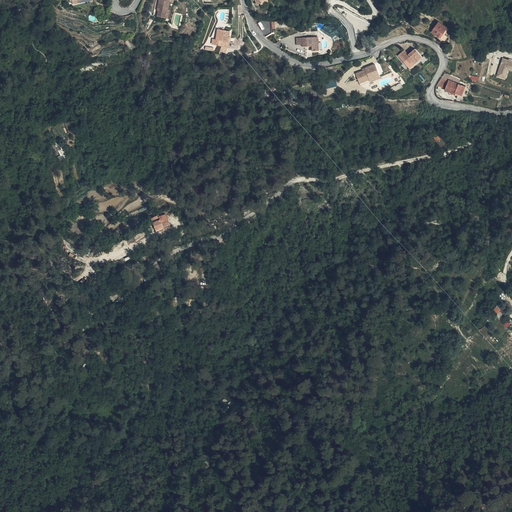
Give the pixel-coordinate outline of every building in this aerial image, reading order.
[(168,0),(159,0),(159,1),(158,0),(156,9),(158,10),(157,12),(155,17),(163,20),(164,16),(166,16),(167,11),(166,11),(168,0)] [(437,41),(444,47),(441,43),(444,40),(446,42),(448,40),(443,36),(447,30),(439,25),(432,34),(438,39),(437,41)] [(216,30),(214,41),(214,43),(213,46),(218,47),(220,47),(220,48),(226,49),(227,47),(228,42),(226,42),(227,38),(228,32),(216,30)] [(317,37),(301,39),(302,46),(302,48),(312,47),(312,51),(319,51),(317,37)] [(395,58),(402,64),(405,62),(409,66),(412,62),(414,64),(417,61),(422,66),(427,60),(422,55),(420,58),(414,52),(408,58),(401,52),(395,58)] [(511,70),(511,59),(502,57),(497,77),(506,79),(509,69),(511,70)] [(405,62),(402,64),(408,70),(414,64),(412,62),(409,66),(405,62)] [(374,66),(364,70),(365,72),(363,73),(355,76),(359,85),(369,81),(368,80),(378,76),(374,66)] [(450,77),(441,81),(441,82),(448,84),(445,92),(455,96),(462,98),(464,88),(459,87),(459,84),(453,77),(450,77)] [(441,82),(436,90),(445,92),(448,84),(441,82)] [(165,222),(166,224),(172,221),(166,209),(161,212),(162,215),(165,222)] [(161,226),(164,225),(164,224),(165,223),(164,222),(165,222),(162,215),(154,218),(158,225),(160,224),(161,226)] [(500,308),(495,304),(491,309),(497,313),(500,308)] [(113,343),(107,347),(110,352),(115,349),(113,343)]
